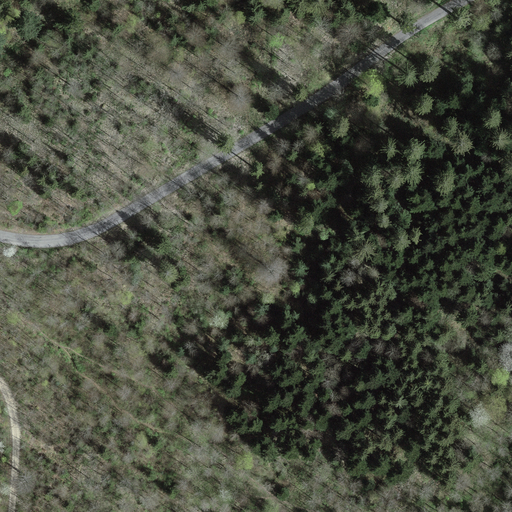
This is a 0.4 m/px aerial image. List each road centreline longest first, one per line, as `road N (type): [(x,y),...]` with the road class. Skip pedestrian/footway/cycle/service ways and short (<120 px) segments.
road 1 (tertiary): [(466,0),(109,222),(52,242),(0,236)]
road 2 (track): [(0,383),(14,419),(12,511)]
